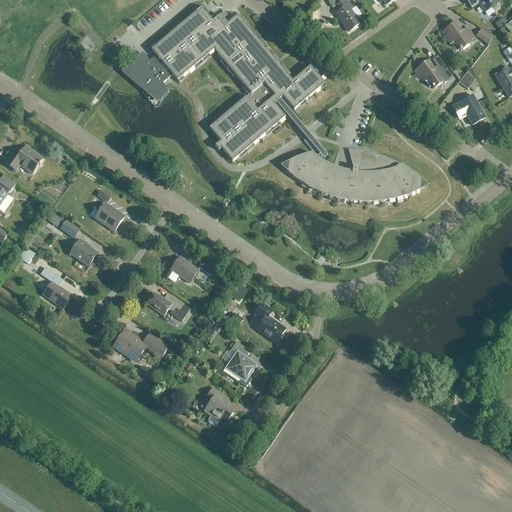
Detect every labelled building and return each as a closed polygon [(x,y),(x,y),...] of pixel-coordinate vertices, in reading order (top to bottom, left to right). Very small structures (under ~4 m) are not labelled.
[(351,12),(353,11),(345,0),(345,1),(344,0),(337,0),(340,4),(335,7),(339,13),(336,15),(349,33),(360,25),(351,12)] [(484,14),(499,4),(496,0),(465,0),(472,10),(478,5),(484,14)] [(135,60),(124,70),(131,79),(133,77),(140,86),(141,84),(149,93),(150,92),(157,100),(166,92),(167,92),(164,88),(163,85),(166,82),(167,81),(172,77),(175,80),(177,82),(182,79),(193,69),(214,52),(250,95),(209,130),(220,143),(215,148),(218,152),(221,150),(232,163),(285,119),(274,106),(283,98),(294,112),(325,86),(310,68),(292,83),(237,17),(232,22),(227,17),(220,24),(216,20),(213,23),(201,10),(159,45),(151,52),(156,58),(149,63),(146,58),(138,63),(136,60),(135,60)] [(507,23),(504,18),(494,25),(498,30),(507,23)] [(462,32),(456,24),(442,34),(449,44),(453,42),(460,52),(475,40),(467,29),(462,32)] [(488,46),(493,38),(481,30),(476,38),(488,46)] [(508,64),(511,61),(511,52),(509,48),(502,53),(508,64)] [(435,70),(429,62),(415,73),(422,83),(426,81),(433,90),(448,79),(440,67),(435,70)] [(511,69),(509,72),(506,69),(494,76),(509,99),(511,97),(511,69)] [(467,90),(475,80),(467,74),(459,84),(467,90)] [(455,89),(460,83),(456,78),(450,81),(455,89)] [(485,120),(472,97),(460,104),(460,105),(452,109),(459,122),(467,117),(472,127),(485,120)] [(42,161),(32,154),(33,153),(26,148),(20,156),(13,152),(4,165),(16,173),(20,167),(32,176),(42,161)] [(416,177),(407,171),(401,167),(397,165),(385,159),(375,156),(366,154),(358,152),(348,151),(353,169),(352,174),(344,172),(333,168),(323,163),(318,160),(316,158),(312,155),(305,157),(294,161),(280,168),(296,181),(308,189),(322,196),(336,201),(351,204),(366,205),(381,204),(395,201),(410,197),(428,188),(416,177)] [(0,207),(15,186),(3,177),(0,181),(0,207)] [(107,205),(111,200),(101,193),(97,198),(107,205)] [(113,232),(123,218),(106,207),(96,221),(113,232)] [(57,226),(62,220),(54,215),(50,222),(57,226)] [(74,240),(79,232),(66,223),(60,231),(74,240)] [(88,269),(97,255),(86,248),(87,247),(80,242),(70,256),(88,269)] [(26,250),(19,260),(29,267),(32,262),(37,266),(41,260),(36,257),(26,250)] [(189,285),(198,272),(180,259),(171,272),(189,285)] [(210,277),(214,272),(202,264),(198,269),(210,277)] [(63,311),(72,298),(59,289),(63,282),(45,270),(40,277),(52,285),(43,297),(63,311)] [(167,304),(155,295),(147,306),(164,317),(168,311),(172,313),(170,315),(182,323),(190,311),(171,298),(167,304)] [(276,345),(285,331),(268,319),(273,313),(262,305),(254,317),(262,322),(256,331),(276,345)] [(238,325),(242,320),(234,314),(231,319),(238,325)] [(124,332),(114,347),(134,361),(134,360),(143,347),(161,359),(169,349),(149,335),(144,343),(142,345),(124,332)] [(246,389),(252,380),(249,378),(258,367),(237,353),(241,347),(236,344),(231,352),(235,355),(224,371),(240,381),(238,384),(246,389)] [(225,428),(235,413),(227,408),(231,402),(213,389),(207,398),(206,401),(209,404),(203,413),(210,418),(208,421),(209,424),(213,428),(216,428),(219,424),(225,428)]
